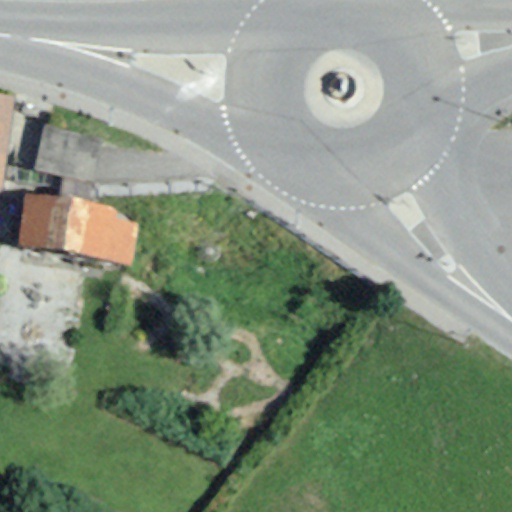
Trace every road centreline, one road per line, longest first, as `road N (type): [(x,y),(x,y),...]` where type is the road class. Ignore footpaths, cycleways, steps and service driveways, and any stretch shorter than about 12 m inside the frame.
road 1 (secondary): [(299,19),(28,38)]
road 2 (secondary): [(28,38),(276,136)]
road 3 (tertiary): [(319,167),(427,273),(511,324)]
road 4 (tertiary): [(511,301),(413,130)]
road 5 (secondary): [(511,16),(377,15)]
road 6 (secondary): [(299,19),(279,36),(260,86),(276,136)]
